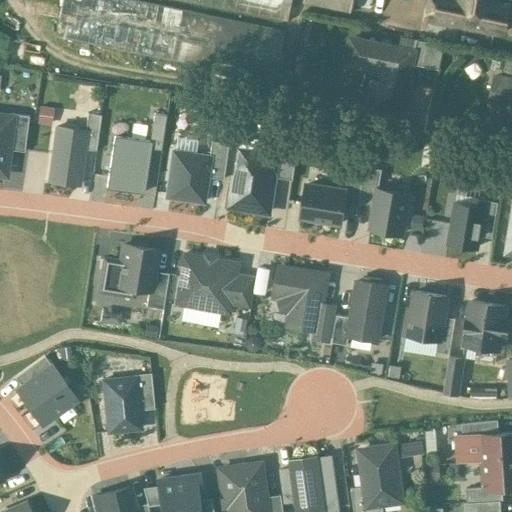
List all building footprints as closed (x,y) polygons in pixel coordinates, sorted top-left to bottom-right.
[(287,27),(156,0),(59,0),(53,34),(91,41),(276,80),(287,27)] [(292,0),(188,0),(288,21),(292,0)] [(352,0),(306,0),(351,9),(352,0)] [(431,0),(429,12),(507,28),(511,3),(497,0),(431,0)] [(416,48),(351,35),(346,62),(383,69),(377,101),(406,107),(414,62),(417,48),(416,48)] [(444,43),(418,38),(416,48),(417,48),(414,62),(439,66),(444,43)] [(507,75),(496,72),(490,99),(502,101),(507,75)] [(511,75),(507,75),(502,101),(511,103),(511,75)] [(15,110),(0,108),(0,173),(7,175),(11,146),(15,110)] [(95,147),(100,111),(86,109),(84,126),(88,127),(85,146),(95,147)] [(27,112),(15,110),(11,146),(23,148),(27,112)] [(159,146),(165,112),(153,110),(148,138),(150,138),(149,145),(159,146)] [(84,126),(53,122),(45,179),(80,183),(85,146),(88,127),(84,126)] [(105,183),(142,189),(149,145),(150,138),(148,138),(113,132),(105,183)] [(221,175),(227,140),(211,138),(208,151),(212,152),(208,173),(221,175)] [(293,176),(299,141),(280,138),(278,150),(282,150),(278,174),(293,176)] [(278,150),(236,143),(226,206),(272,213),(278,174),(282,150),(278,150)] [(163,195),(203,202),(208,173),(212,152),(208,151),(171,145),(163,195)] [(137,204),(153,205),(156,146),(151,146),(148,190),(137,189),(137,204)] [(379,183),(382,166),(365,164),(360,199),(372,201),(375,183),(379,183)] [(360,199),(363,176),(348,174),(346,184),(349,184),(345,210),(357,212),(360,199)] [(346,184),(305,177),(299,216),(343,223),(345,210),(349,184),(346,184)] [(368,227),(406,233),(414,189),(379,183),(375,183),(372,201),(368,227)] [(493,235),(499,199),(479,196),(478,202),(487,203),(482,233),(493,235)] [(446,241),(480,246),(482,233),(487,203),(478,202),(453,198),(446,241)] [(511,198),(503,252),(511,253),(511,198)] [(425,212),(414,210),(411,226),(423,227),(425,212)] [(155,247),(123,242),(121,258),(103,255),(97,289),(132,294),(134,285),(147,288),(148,288),(152,268),(155,247)] [(204,249),(204,255),(219,258),(220,252),(204,249)] [(183,252),(175,301),(230,310),(232,302),(237,271),(239,261),(219,258),(204,255),(183,252)] [(326,273),(278,265),(274,293),(285,295),(283,303),(292,305),(289,324),(316,328),(317,328),(322,300),(326,273)] [(167,271),(152,268),(148,288),(147,288),(145,304),(162,306),(167,271)] [(257,274),(237,271),(232,302),(252,306),(257,274)] [(387,284),(357,279),(351,314),(348,332),(350,332),(378,337),(387,284)] [(447,294),(416,289),(413,307),(410,306),(406,332),(439,338),(440,338),(444,314),(447,294)] [(505,304),(472,298),(469,317),(468,317),(466,329),(467,329),(465,342),(498,347),(501,332),(507,333),(509,320),(503,319),(505,304)] [(335,303),(322,300),(317,328),(316,328),(315,336),(329,338),(335,303)] [(351,314),(337,312),(333,339),(348,342),(350,332),(348,332),(351,314)] [(456,316),(444,314),(440,338),(439,338),(437,350),(450,352),(456,316)] [(372,346),(373,338),(353,334),(351,343),(372,346)] [(19,380),(50,358),(45,351),(14,373),(19,380)] [(464,356),(450,354),(444,389),(458,393),(464,356)] [(78,397),(50,358),(19,380),(13,385),(40,423),(78,397)] [(150,370),(136,371),(139,407),(154,405),(150,370)] [(136,371),(99,375),(105,429),(141,426),(139,407),(136,371)] [(498,417),(463,421),(464,434),(482,433),(482,432),(499,431),(498,417)] [(511,429),(499,431),(482,432),(482,433),(483,459),(511,457),(511,429)] [(397,438),(356,443),(361,483),(365,506),(384,503),(406,500),(397,438)] [(403,440),(403,452),(426,451),(426,439),(403,440)] [(318,453),(326,510),(340,508),(333,451),(318,453)] [(318,452),(288,456),(295,511),(313,511),(326,510),(318,453),(318,452)] [(266,456),(217,462),(223,506),(227,505),(228,511),(272,511),(270,493),(266,456)] [(511,457),(483,459),(485,486),(511,484),(511,457)] [(199,468),(154,474),(158,511),(204,511),(203,496),(199,468)] [(136,511),(134,503),(128,482),(88,492),(93,511),(136,511)] [(361,483),(351,485),(355,511),(385,511),(384,503),(365,506),(361,483)] [(284,511),(282,491),(270,493),(272,511),(284,511)] [(215,511),(214,495),(203,496),(204,511),(215,511)] [(31,511),(24,496),(0,506),(0,511),(31,511)] [(501,497),(465,500),(465,511),(486,511),(502,511),(501,497)] [(148,511),(145,500),(134,503),(136,511),(148,511)]
